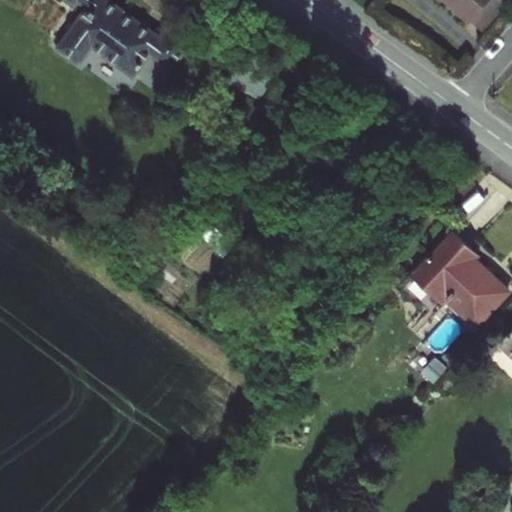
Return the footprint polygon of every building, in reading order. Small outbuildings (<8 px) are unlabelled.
[(109,0),(67,0),(75,6),(79,0),(87,7),(59,47),(82,63),(93,47),(134,77),(150,54),(172,70),(190,44),(168,28),(161,37),(109,0)] [(447,0),(472,22),(491,0),(447,0)] [(511,4),(511,2),(509,0),(491,0),(472,22),(486,33),(511,4)] [(260,100),(285,65),(248,41),(225,75),(260,100)] [(508,291),(474,258),(467,252),(471,247),(455,231),(412,277),(442,305),(447,300),(475,326),(508,291)] [(479,254),(471,247),(467,252),(474,258),(479,254)] [(511,334),(503,344),(511,352),(511,334)]
